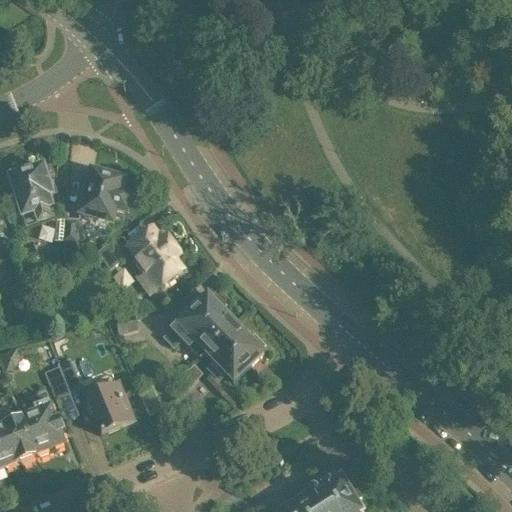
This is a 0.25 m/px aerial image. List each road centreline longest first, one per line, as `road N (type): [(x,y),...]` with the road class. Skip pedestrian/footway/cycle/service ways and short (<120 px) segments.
road 1 (secondary): [(363,345),(224,210),(149,98),(98,42)]
road 2 (track): [(511,357),(396,249),(354,194),(310,110),(291,47)]
road 3 (residential): [(156,474),(323,391),(363,345)]
road 4 (track): [(511,105),(405,103),(343,81),(291,47)]
road 5 (secondary): [(511,475),(363,345)]
road 6 (residential): [(0,108),(73,70),(98,42)]
